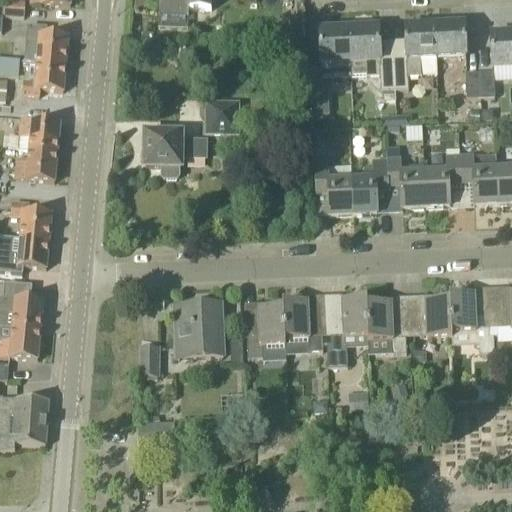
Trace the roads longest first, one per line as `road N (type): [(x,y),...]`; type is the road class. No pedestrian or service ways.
road 1 (residential): [(511,259),(82,281)]
road 2 (tertiary): [(82,281),(107,0)]
road 3 (tertiary): [(61,511),(82,281)]
